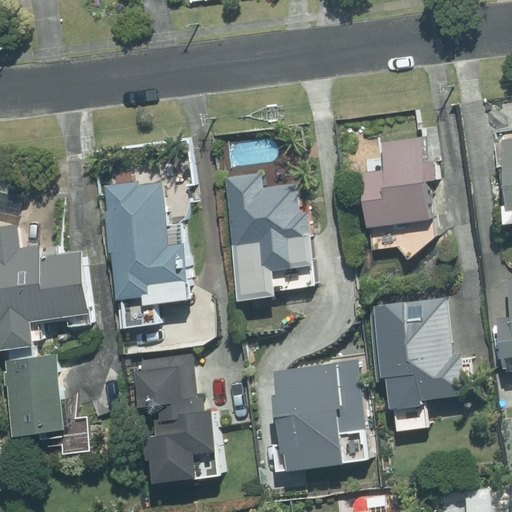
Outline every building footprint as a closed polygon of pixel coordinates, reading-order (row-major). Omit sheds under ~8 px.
[(438,217),(427,136),(387,141),(391,168),(369,171),(380,249),(405,246),(416,258),(440,237),(438,217)] [(0,168),(0,191),(11,194),(15,172),(0,168)] [(245,300),(283,295),(279,269),(320,263),(316,235),(317,235),(314,209),(305,211),(301,182),(266,187),(265,171),(228,177),(245,300)] [(176,244),(168,180),(144,183),(144,180),(109,184),(123,298),(129,298),(132,326),(164,322),(161,302),(197,297),(194,278),(196,278),(192,242),(176,244)] [(38,320),(97,311),(88,250),(46,255),(44,244),(24,247),(20,224),(0,226),(0,304),(7,349),(12,349),(38,345),(41,344),(38,320)] [(430,398),(474,393),(469,353),(462,354),(454,295),(380,305),(389,377),(395,376),(399,408),(430,404),(430,398)] [(38,345),(12,349),(14,359),(9,360),(20,436),(73,428),(61,353),(39,356),(38,345)] [(197,353),(144,359),(146,370),(140,370),(145,406),(158,405),(162,434),(150,436),(157,489),(207,483),(203,453),(225,450),(219,409),(210,410),(208,395),(203,396),(197,353)]
